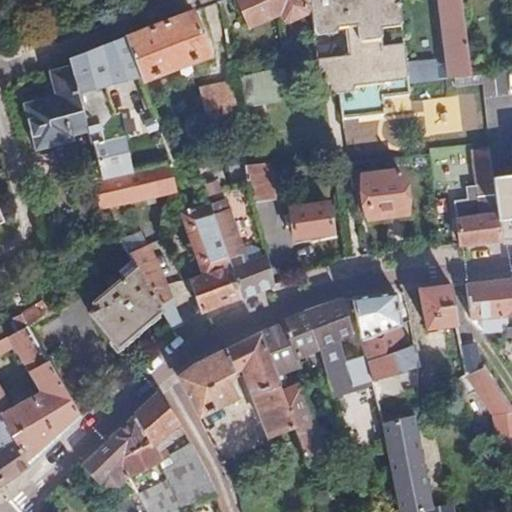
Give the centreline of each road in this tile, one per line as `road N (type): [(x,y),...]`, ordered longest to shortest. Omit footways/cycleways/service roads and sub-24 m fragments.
road 1 (residential): [(511,258),(342,278),(166,350),(23,511)]
road 2 (residential): [(0,73),(182,0)]
